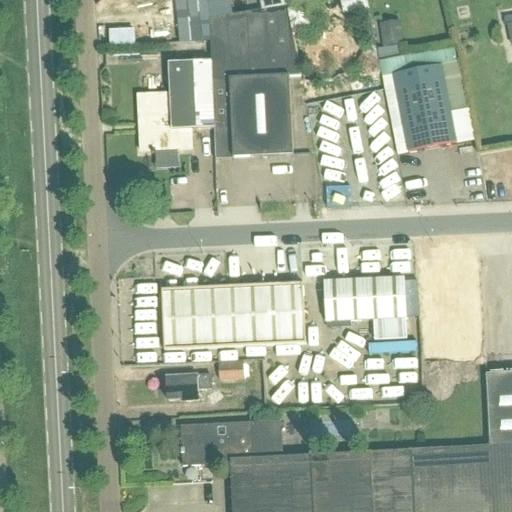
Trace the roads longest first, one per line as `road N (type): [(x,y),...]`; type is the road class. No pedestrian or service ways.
road 1 (secondary): [(61,511),(37,0)]
road 2 (unclassified): [(97,243),(511,223)]
road 3 (unclassified): [(109,511),(97,243)]
road 4 (unclassified): [(97,243),(84,0)]
